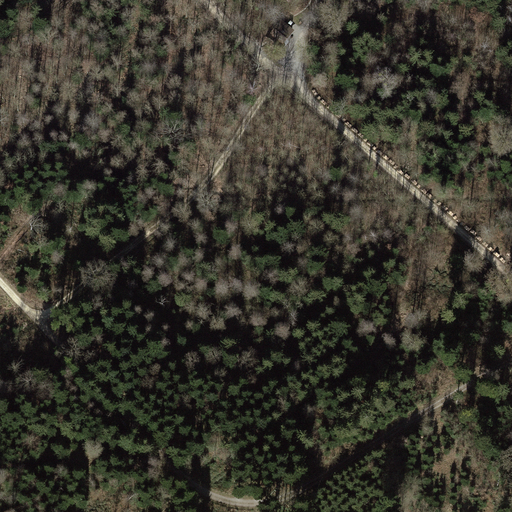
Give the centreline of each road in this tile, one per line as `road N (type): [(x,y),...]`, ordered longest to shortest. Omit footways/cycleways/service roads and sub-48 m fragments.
road 1 (track): [(0,282),(189,484),(230,504),(290,500),(511,364)]
road 2 (track): [(321,0),(218,164),(173,214),(34,318)]
road 3 (track): [(511,278),(209,0)]
